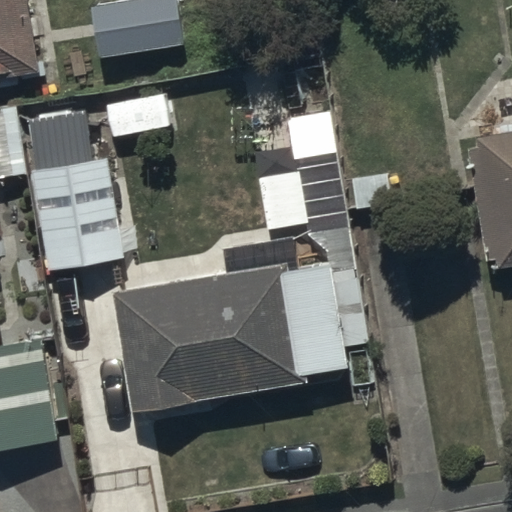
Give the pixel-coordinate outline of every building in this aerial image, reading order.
[(0,0),(0,86),(43,77),(25,0),(0,0)] [(186,0),(115,0),(98,2),(105,50),(192,38),(186,0)] [(167,99),(108,106),(113,144),(172,137),(167,99)] [(91,116),(31,124),(38,175),(33,176),(47,279),(128,268),(113,160),(98,163),(91,116)] [(342,177),(340,150),(328,150),(326,129),(292,133),(303,238),(227,253),(231,280),(119,298),(138,421),(355,379),(352,354),(375,351),(358,216),(395,215),(391,172),(342,177)] [(511,138),(474,144),(492,278),(511,275),(511,138)] [(48,344),(0,350),(0,459),(64,450),(48,344)]
